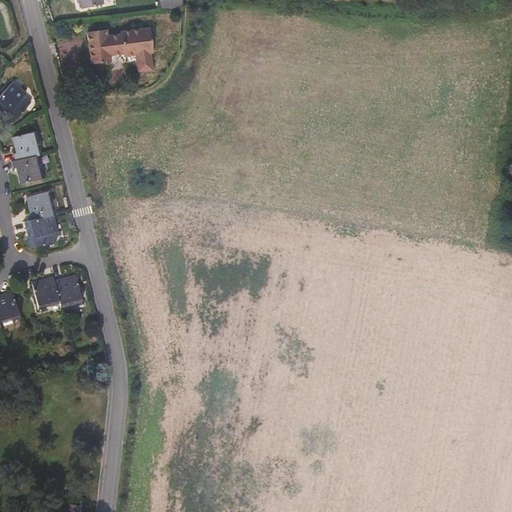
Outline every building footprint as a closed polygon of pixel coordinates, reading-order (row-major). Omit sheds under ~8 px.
[(80,0),(82,8),(104,4),(102,0),(80,0)] [(156,52),(153,29),(122,32),(123,35),(111,36),(110,30),(89,32),(92,64),(113,62),(113,55),(125,54),(125,56),(138,54),(141,73),(156,71),(154,52),(156,52)] [(31,102),(24,96),(26,94),(14,83),(0,98),(0,108),(1,109),(5,105),(12,111),(7,116),(14,122),(31,102)] [(38,156),(34,141),(37,140),(36,132),(12,138),(14,145),(16,145),(18,153),(14,154),(16,162),(35,157),(38,156)] [(44,179),(42,170),(38,171),(35,157),(16,162),(12,162),(13,169),(18,168),(20,175),(18,176),(20,184),(44,179)] [(57,242),(55,234),(59,233),(54,216),(53,216),(50,200),(52,199),(50,192),(26,198),(28,206),(31,205),(33,213),(28,214),(31,222),(26,223),(28,231),(35,229),(37,238),(30,240),(32,249),(57,242)] [(82,302),(76,275),(68,277),(68,279),(62,280),(62,278),(54,280),(60,302),(61,304),(74,301),(74,303),(82,302)] [(60,302),(54,280),(54,277),(46,279),(47,282),(41,283),(40,281),(32,284),(39,311),(48,309),(47,305),(60,302)] [(20,318),(12,292),(4,295),(4,297),(0,298),(0,321),(12,318),(13,321),(20,318)]
